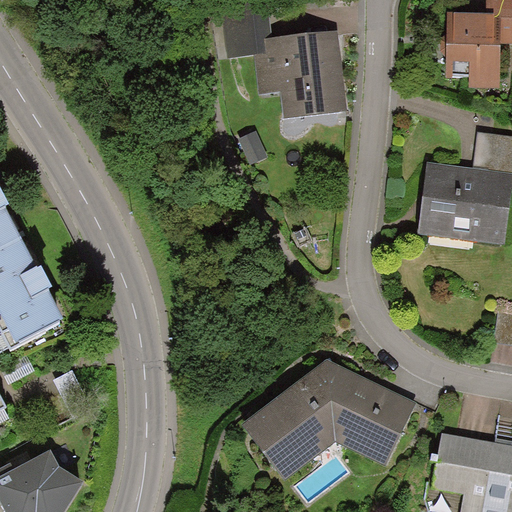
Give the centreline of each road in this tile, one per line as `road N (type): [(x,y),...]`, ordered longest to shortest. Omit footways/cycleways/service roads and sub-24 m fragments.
road 1 (tertiary): [(0,59),(126,279),(148,402),(136,511)]
road 2 (residential): [(384,0),(362,284),(375,317),(403,348),(449,376),(511,387)]
